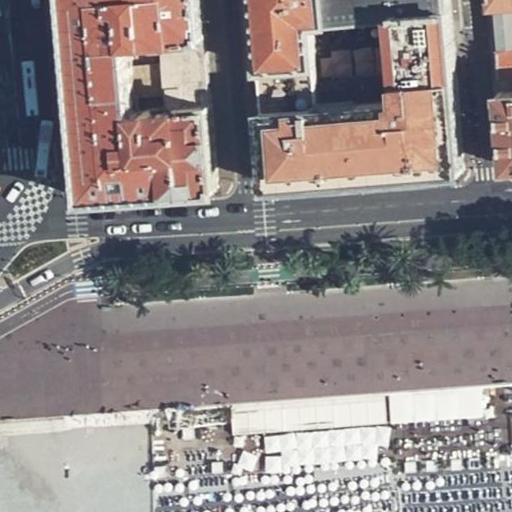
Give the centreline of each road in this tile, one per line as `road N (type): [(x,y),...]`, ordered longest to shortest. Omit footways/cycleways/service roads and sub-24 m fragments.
road 1 (primary): [(0,301),(82,256),(244,221)]
road 2 (secondary): [(490,204),(244,221)]
road 3 (secondary): [(244,221),(6,227)]
road 4 (residential): [(224,0),(244,221)]
road 5 (residential): [(474,0),(490,204)]
road 6 (primary): [(27,159),(34,94),(29,0)]
